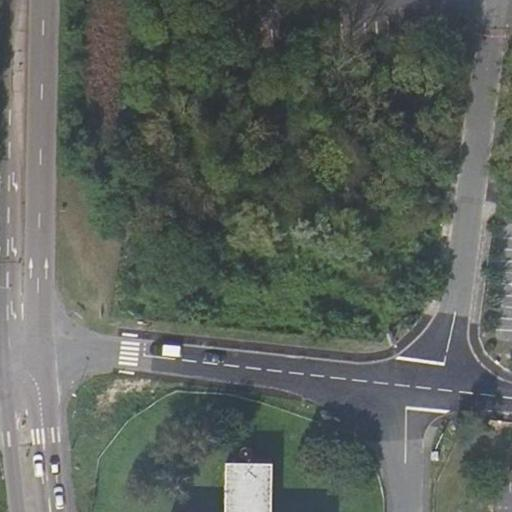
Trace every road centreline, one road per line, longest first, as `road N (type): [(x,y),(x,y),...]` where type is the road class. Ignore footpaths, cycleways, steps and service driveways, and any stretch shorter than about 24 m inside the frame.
road 1 (tertiary): [(40,353),(444,390)]
road 2 (secondary): [(12,0),(2,109),(9,354)]
road 3 (secondary): [(40,353),(46,0)]
road 4 (unclassified): [(444,390),(489,43)]
road 5 (secondary): [(53,511),(40,353)]
road 6 (secondary): [(9,354),(18,511)]
